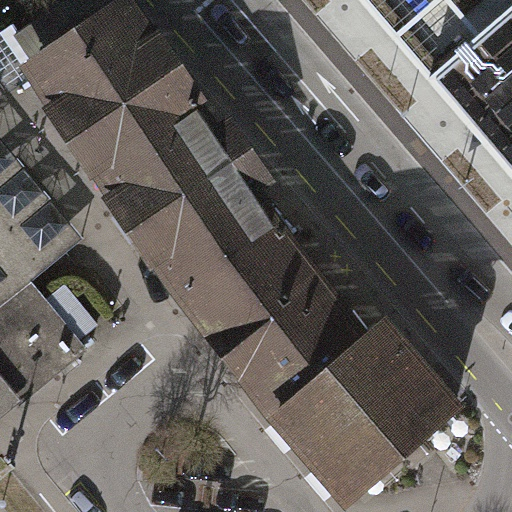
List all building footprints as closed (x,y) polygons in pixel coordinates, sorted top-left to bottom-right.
[(297,437),(351,501),(454,412),(382,327),(371,335),(336,290),(325,299),(281,241),(295,227),(256,180),(225,135),(216,142),(194,110),(199,106),(195,99),(189,103),(128,12),(124,15),(110,0),(77,0),(21,37),(14,27),(0,37),(0,78),(0,79),(19,87),(39,73),(117,191),(172,272),(199,308),(297,437)] [(511,0),(358,0),(468,128),(511,178),(511,0)] [(0,218),(11,232),(0,240),(0,306),(31,282),(81,240),(0,141),(0,218)] [(0,240),(11,232),(0,218),(0,240)] [(88,353),(31,282),(0,306),(0,378),(22,406),(88,353)] [(0,425),(22,406),(0,378),(0,425)]
